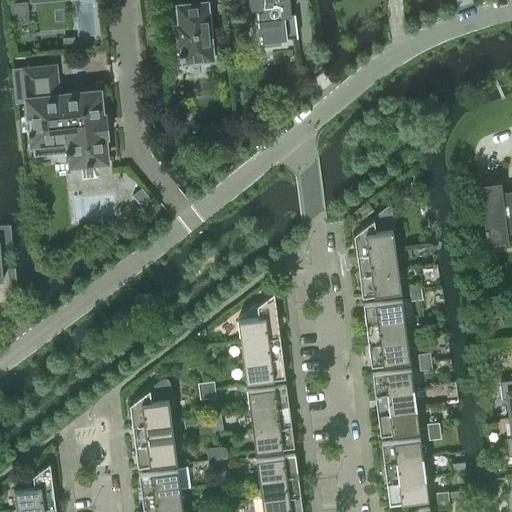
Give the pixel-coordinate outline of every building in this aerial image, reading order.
[(209,24),(206,0),(202,0),(201,0),(183,0),(181,2),(176,3),(179,22),(176,23),(176,28),(177,38),(178,38),(178,43),(181,43),(181,51),(178,51),(179,55),(182,55),(183,64),(213,61),(210,37),(214,36),(212,24),(209,24)] [(254,7),(258,41),(297,36),(294,13),(290,13),(288,0),(249,0),(250,8),(254,7)] [(99,32),(98,3),(79,3),(79,32),(99,32)] [(75,48),(74,36),(62,37),(63,49),(75,48)] [(107,135),(105,113),(101,114),(99,89),(58,94),(55,65),(14,69),(17,100),(27,99),(30,130),(28,130),(28,134),(30,134),(31,143),(68,139),(69,148),(65,148),(65,151),(66,153),(69,152),(70,163),(86,162),(86,165),(91,165),(91,161),(106,160),(104,135),(107,135)] [(500,180),(478,183),(486,244),(508,242),(506,230),(511,229),(511,194),(502,196),(500,180)] [(153,199),(142,186),(131,195),(142,208),(153,199)] [(395,249),(392,228),(394,228),(390,202),(373,215),(373,217),(353,232),(355,245),(356,254),(359,254),(395,249)] [(372,212),(366,204),(350,215),(356,223),(372,212)] [(395,249),(359,254),(356,254),(359,275),(398,270),(395,249)] [(398,270),(359,275),(361,295),(400,290),(398,270)] [(408,284),(409,292),(420,290),(419,282),(408,284)] [(279,334),(273,290),(237,318),(240,339),(279,334)] [(420,290),(409,292),(410,300),(422,298),(420,290)] [(401,296),(365,301),(362,301),(365,322),(404,316),(401,296)] [(501,313),(486,314),(487,325),(502,323),(501,313)] [(404,316),(365,322),(367,342),(371,341),(406,337),(404,316)] [(279,334),(240,339),(243,361),(282,356),(279,334)] [(406,337),(371,341),(367,342),(370,364),(409,359),(406,337)] [(417,353),(418,361),(430,359),(429,352),(417,353)] [(282,356),(243,361),(245,380),(284,375),(282,356)] [(430,359),(418,361),(419,369),(431,367),(430,359)] [(410,365),(374,370),(371,371),(374,391),(413,386),(410,365)] [(171,419),(168,398),(171,398),(169,382),(169,381),(169,380),(168,379),(168,378),(166,377),(165,377),(163,377),(161,377),(149,386),(149,387),(129,402),(131,415),(132,425),(135,425),(171,419)] [(511,378),(499,380),(501,399),(509,398),(511,417),(511,416),(511,378)] [(198,382),(199,390),(215,388),(214,380),(198,382)] [(246,387),(249,410),(285,405),(288,404),(285,382),(246,387)] [(413,386),(374,391),(376,411),(380,410),(415,406),(413,386)] [(216,396),(215,391),(215,388),(199,390),(200,398),(207,397),(208,397),(216,396)] [(216,396),(208,397),(210,414),(210,415),(218,414),(216,396)] [(208,409),(207,397),(200,398),(198,398),(200,410),(208,409)] [(285,405),(249,410),(252,429),(291,424),(288,404),(285,405)] [(415,406),(380,410),(376,411),(379,433),(418,428),(415,406)] [(224,433),(222,413),(218,414),(210,415),(212,434),(224,433)] [(211,432),(209,414),(197,416),(199,434),(211,432)] [(171,419),(135,425),(132,425),(135,445),(173,439),(171,419)] [(426,423),(427,430),(439,429),(438,421),(426,423)] [(291,424),(252,429),(255,450),(293,445),(291,424)] [(439,429),(427,430),(428,438),(440,437),(439,429)] [(419,435),(383,439),(380,440),(383,460),(422,455),(419,435)] [(173,439),(135,445),(137,465),(176,460),(173,439)] [(222,445),(214,446),(215,458),(224,457),(222,445)] [(215,458),(214,446),(206,447),(208,459),(215,458)] [(255,456),(258,479),(294,474),(297,473),(294,451),(255,456)] [(422,455),(383,460),(385,480),(389,479),(424,475),(422,455)] [(224,457),(215,458),(217,470),(225,469),(224,457)] [(217,470),(215,458),(208,459),(209,471),(217,470)] [(55,505),(52,485),(49,460),(32,473),(22,481),(22,487),(13,488),(16,510),(52,506),(55,505)] [(464,461),(451,463),(452,471),(465,470),(464,461)] [(177,466),(141,471),(138,471),(141,494),(180,489),(177,466)] [(294,474),(258,479),(261,499),(300,494),(297,473),(294,474)] [(424,475),(389,479),(385,480),(388,502),(427,497),(424,475)] [(447,490),(448,497),(463,496),(462,488),(447,490)] [(180,489),(141,494),(143,511),(147,511),(182,507),(180,489)] [(435,492),(436,500),(448,498),(447,490),(435,492)] [(302,511),(300,494),(261,499),(262,511),(302,511)] [(448,498),(436,500),(437,507),(449,506),(448,498)]
